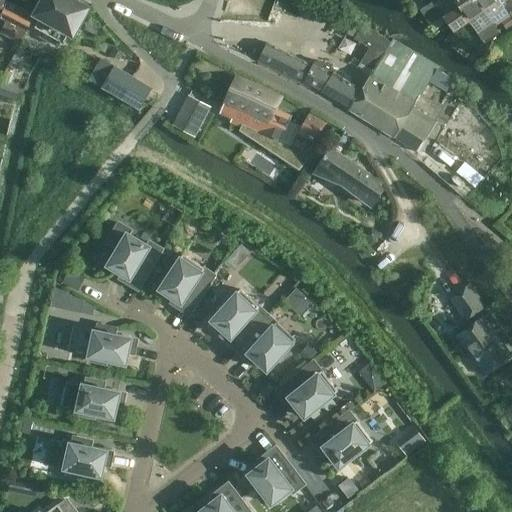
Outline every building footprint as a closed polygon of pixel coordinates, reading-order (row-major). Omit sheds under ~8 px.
[(89,8),(74,0),(43,0),(35,15),(40,18),(35,28),(43,33),(41,38),(57,47),(60,42),(63,44),(69,33),(73,36),(89,8)] [(443,16),(467,0),(435,0),(433,1),(443,16)] [(476,0),(467,0),(443,16),(454,32),(469,21),(484,44),(500,33),(495,26),(476,0)] [(476,0),(495,26),(501,22),(506,31),(511,26),(511,21),(509,17),(510,16),(499,1),(500,0),(476,0)] [(2,30),(0,33),(16,41),(14,44),(18,46),(35,15),(7,2),(0,15),(0,16),(8,21),(3,30),(2,30)] [(361,90),(348,111),(393,138),(395,135),(418,149),(434,124),(411,110),(423,91),(431,79),(437,82),(442,72),(437,69),(438,68),(362,25),(353,41),(369,51),(372,46),(384,54),(378,63),(361,90)] [(348,111),(361,90),(334,74),(332,68),(320,61),(315,62),(312,67),(308,65),(267,46),(258,62),(298,81),(321,94),(348,111)] [(104,61),(91,82),(122,100),(140,110),(148,96),(152,89),(104,61)] [(281,139),(287,142),(284,147),(305,163),(315,151),(311,148),(314,143),(325,124),(308,115),(301,128),(289,122),(291,118),(275,111),(281,99),(259,88),(236,79),(220,113),(280,141),(281,139)] [(189,95),(173,125),(195,136),(210,106),(189,95)] [(384,190),(371,175),(330,148),(313,173),(343,185),(373,206),(384,190)] [(138,290),(162,250),(149,242),(148,246),(128,235),(131,230),(118,221),(104,243),(117,251),(108,266),(129,278),(126,283),(138,290)] [(215,276),(183,255),(160,290),(180,303),(177,307),(189,315),(215,276)] [(85,277),(69,269),(68,270),(64,268),(58,280),(62,282),(62,284),(78,291),(85,277)] [(484,306),(469,285),(450,299),(466,320),(484,306)] [(296,288),(285,301),(300,314),(312,301),(296,288)] [(236,350),(268,315),(257,306),(255,309),(237,293),(212,321),(230,337),(226,341),(236,350)] [(268,315),(236,350),(246,358),(249,355),(267,371),(295,340),(268,315)] [(510,356),(482,318),(457,336),(485,374),(510,356)] [(99,332),(74,327),(68,352),(92,357),(92,361),(106,364),(107,360),(126,364),(128,353),(134,354),(137,340),(108,334),(110,328),(101,326),(99,332)] [(286,402),(290,399),(305,418),(338,392),(314,362),(277,391),(286,402)] [(88,386),(67,381),(61,407),(81,411),(80,415),(94,418),(95,414),(114,418),(116,407),(122,408),(125,394),(97,388),(98,382),(89,380),(88,386)] [(324,448),(339,467),(372,442),(349,412),(312,440),(320,451),(324,448)] [(75,445),(49,439),(44,465),(68,470),(67,474),(81,477),(82,473),(101,477),(104,465),(109,467),(112,453),(84,447),(85,440),(76,438),(75,445)] [(276,448),(265,456),(268,460),(249,475),(271,505),(290,490),(293,493),(304,485),(276,448)] [(201,511),(249,511),(228,484),(217,493),(220,497),(201,511)] [(76,511),(67,498),(58,505),(57,505),(47,511),(76,511)] [(395,501),(386,507),(389,511),(400,511),(403,511),(395,501)]
